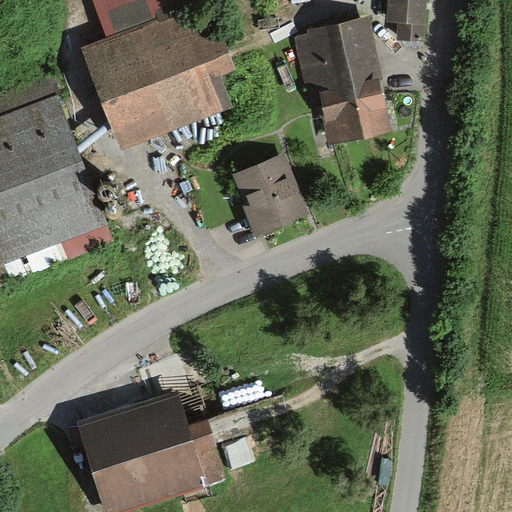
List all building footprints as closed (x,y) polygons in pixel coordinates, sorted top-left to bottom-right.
[(90,0),(108,44),(83,53),(121,154),(229,113),(217,83),(236,76),(221,37),(208,42),(192,0),(90,0)] [(427,0),(388,0),(387,25),(397,25),(396,43),(425,45),(427,0)] [(371,22),(295,39),(308,100),(319,98),(330,150),(395,136),(371,22)] [(57,98),(0,120),(0,264),(106,222),(57,98)] [(287,157),(235,176),(257,237),(309,217),(296,181),(287,157)] [(179,391),(79,422),(106,511),(120,511),(204,487),(203,484),(225,478),(206,418),(189,423),(179,391)]
